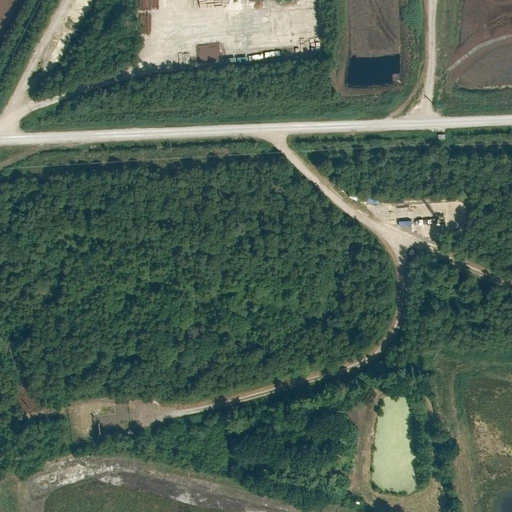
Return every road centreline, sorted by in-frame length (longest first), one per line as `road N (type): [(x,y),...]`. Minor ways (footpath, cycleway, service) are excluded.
road 1 (unclassified): [(511,117),(0,139)]
road 2 (track): [(388,234),(401,288),(396,322),(358,366),(111,429)]
road 3 (track): [(270,128),(288,160),(345,206),(460,201)]
road 4 (track): [(345,206),(511,289)]
road 5 (track): [(11,110),(66,0)]
road 6 (track): [(429,121),(432,0)]
